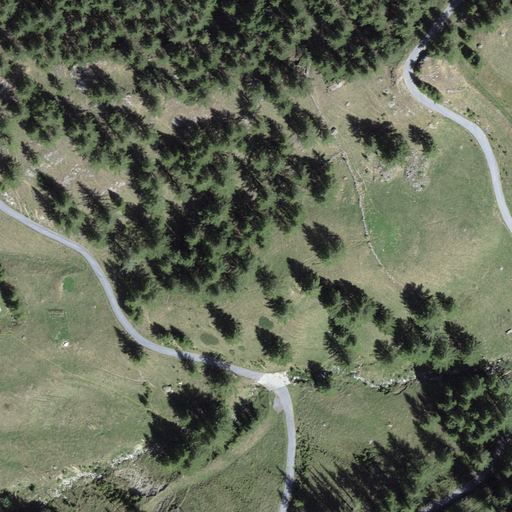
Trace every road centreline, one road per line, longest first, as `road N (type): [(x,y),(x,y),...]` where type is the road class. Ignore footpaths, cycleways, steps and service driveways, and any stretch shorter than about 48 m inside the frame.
road 1 (unclassified): [(286,511),(285,395),(270,380),(145,342),(88,257),(0,204)]
road 2 (unclassified): [(456,0),(408,63),(409,83),(476,129),(511,225)]
road 3 (unclassified): [(511,419),(490,469),(420,511)]
